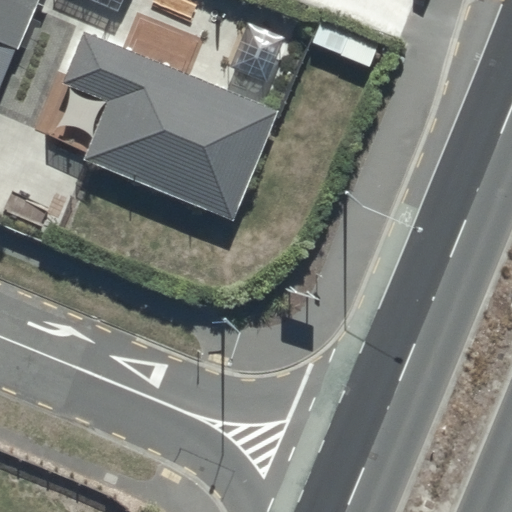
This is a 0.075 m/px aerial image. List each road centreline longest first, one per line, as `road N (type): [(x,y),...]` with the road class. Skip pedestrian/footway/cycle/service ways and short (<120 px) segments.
road 1 (trunk): [(363,478),(511,97)]
road 2 (residential): [(363,478),(0,334)]
